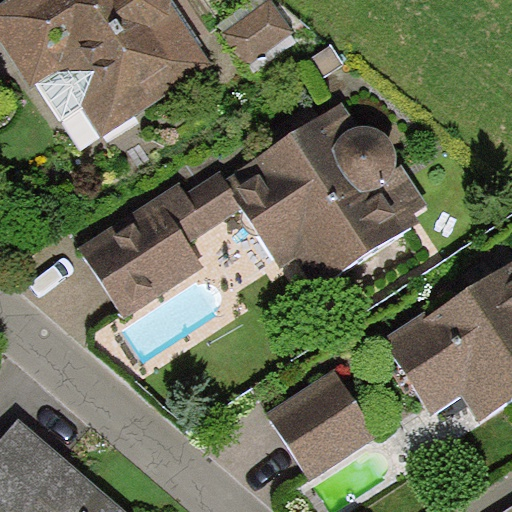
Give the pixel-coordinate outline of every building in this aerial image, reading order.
[(214,67),(170,0),(9,0),(0,6),(0,42),(30,89),(37,85),(82,153),(214,67)] [(295,34),(272,0),(221,35),(245,69),(295,34)] [(359,130),(342,104),(318,117),(312,106),(268,134),(276,147),(225,182),(243,209),(302,303),(419,222),(415,214),(428,206),(404,172),(397,177),(394,173),(397,169),(397,161),(395,153),(391,146),(385,140),(377,134),(368,131),(359,130)] [(225,182),(220,174),(186,196),(179,185),(79,251),(125,321),(204,269),(188,245),(243,209),(225,182)] [(511,266),(428,319),(425,314),(385,339),(433,416),(462,398),(478,423),(511,401),(511,266)] [(377,438),(335,373),(269,416),(311,481),(377,438)] [(123,511),(19,420),(0,441),(0,511),(123,511)]
